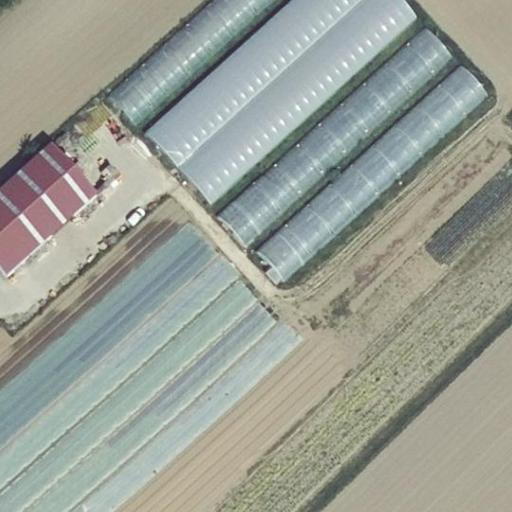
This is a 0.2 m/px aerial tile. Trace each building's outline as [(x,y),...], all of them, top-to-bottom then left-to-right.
[(217,0),(110,94),(136,123),(277,0),(217,0)] [(213,207),(421,20),(403,0),(296,0),(147,134),(213,207)] [(245,244),(459,61),(434,32),(220,215),(245,244)] [(284,283),(492,97),(465,67),(258,253),(284,283)] [(99,197),(51,144),(0,191),(0,272),(6,279),(99,197)]
